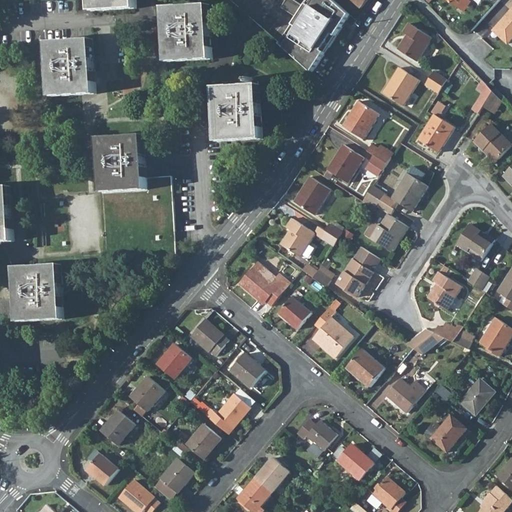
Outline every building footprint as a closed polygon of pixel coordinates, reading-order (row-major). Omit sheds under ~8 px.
[(139,8),(138,0),(93,0),(94,12),(139,8)] [(334,0),(312,0),(290,36),(309,48),(339,4),(334,0)] [(443,0),(459,10),(465,0),(467,0),(469,1),(469,0),(443,0)] [(469,1),(467,0),(465,0),(459,10),(465,14),(472,3),(469,1)] [(511,0),(490,25),(496,31),(495,32),(503,39),(511,29),(511,0)] [(212,59),(209,4),(163,7),(167,62),(212,59)] [(398,50),(418,62),(433,38),(409,24),(403,33),(407,36),(398,50)] [(96,94),(93,39),(48,42),(51,97),(96,94)] [(123,98),(136,99),(139,64),(126,63),(123,98)] [(384,93),(405,106),(420,81),(399,68),(384,93)] [(435,72),(431,78),(444,87),(448,80),(435,72)] [(431,78),(426,85),(440,94),(444,87),(431,78)] [(478,90),(484,94),(473,111),(479,116),(484,109),(494,94),(483,83),(478,90)] [(218,141),(263,139),(260,84),(215,86),(218,141)] [(499,100),(494,94),(484,109),(491,114),(499,100)] [(503,104),(499,100),(491,114),(495,117),(503,104)] [(344,127),(364,140),(380,115),(360,102),(344,127)] [(435,114),(441,118),(448,107),(440,102),(434,113),(435,114)] [(435,114),(419,140),(440,153),(456,128),(441,118),(435,114)] [(511,145),(493,125),(475,141),(496,163),(511,148),(511,145)] [(102,138),(104,193),(149,191),(146,135),(102,138)] [(368,152),(374,156),(387,165),(392,158),(379,149),(373,145),(368,152)] [(379,149),(392,158),(394,154),(381,145),(379,149)] [(328,172),(348,184),(364,159),(344,146),(328,172)] [(387,165),(374,156),(370,163),(383,171),(387,165)] [(429,188),(409,175),(393,200),(413,213),(429,188)] [(295,203),(316,216),(332,191),(311,178),(295,203)] [(369,193),(383,202),(387,195),(374,186),(369,193)] [(0,243),(15,242),(11,187),(0,187),(0,243)] [(378,209),(383,202),(369,193),(365,200),(378,209)] [(365,235),(393,254),(410,228),(389,215),(381,227),(379,231),(372,226),(365,235)] [(301,258),(316,236),(334,247),(339,241),(325,232),(319,228),(315,234),(294,219),(288,229),(291,231),(282,245),(301,258)] [(372,226),(379,231),(381,227),(374,222),(372,226)] [(334,227),(343,233),(346,229),(336,223),(334,227)] [(495,239),(470,223),(457,244),(482,260),(495,239)] [(330,225),(325,232),(339,241),(342,235),(343,233),(334,227),(330,225)] [(362,248),(354,260),(338,285),(359,299),(375,273),(373,272),(381,260),(362,248)] [(373,272),(375,273),(383,261),(381,260),(373,272)] [(267,302),(269,300),(286,281),(285,281),(286,280),(280,275),(278,277),(260,261),(242,281),(267,302)] [(308,273),(312,266),(308,263),(303,270),(308,273)] [(511,263),(496,289),(502,293),(509,297),(505,303),(511,307),(511,263)] [(444,264),(440,270),(446,274),(449,268),(444,264)] [(63,265),(18,268),(21,324),(67,321),(63,265)] [(315,278),(319,271),(312,266),(308,273),(315,278)] [(483,273),(476,269),(469,280),(475,284),(483,273)] [(434,280),(438,283),(429,297),(448,309),(463,285),(446,274),(440,270),(434,280)] [(319,271),(315,278),(328,287),(333,281),(319,271)] [(475,284),(482,289),(490,277),(483,273),(475,284)] [(286,281),(269,300),(275,305),(291,286),(286,281)] [(502,293),(499,299),(505,303),(509,297),(502,293)] [(301,329),(314,313),(296,297),(282,313),(301,329)] [(333,307),(339,312),(348,301),(342,297),(333,307)] [(339,358),(357,337),(345,327),(334,317),(339,312),(333,307),(318,325),(323,329),(316,338),(339,358)] [(339,312),(334,317),(345,327),(350,322),(339,312)] [(511,334),(511,326),(495,315),(479,340),(500,354),(511,334)] [(209,318),(194,336),(219,356),(233,339),(209,318)] [(443,327),(458,334),(461,329),(446,321),(443,327)] [(468,348),(474,336),(461,329),(458,334),(443,327),(439,325),(435,333),(443,337),(468,348)] [(425,328),(424,329),(415,337),(406,343),(415,349),(424,355),(443,337),(435,333),(425,328)] [(195,358),(179,344),(161,365),(177,379),(195,358)] [(372,387),(388,368),(366,348),(350,367),(372,387)] [(249,353),(234,370),(256,388),(270,371),(249,353)] [(134,397),(151,411),(168,391),(151,377),(134,397)] [(389,395),(404,407),(424,385),(418,380),(412,386),(403,378),(389,395)] [(499,392),(484,380),(465,402),(479,415),(499,392)] [(259,402),(243,388),(238,395),(253,408),(259,402)] [(215,410),(210,416),(231,434),(253,408),(238,395),(221,415),(215,410)] [(138,425),(122,411),(104,432),(121,446),(138,425)] [(434,439),(451,453),(471,429),(455,415),(444,427),(434,439)] [(305,440),(308,437),(325,452),(340,435),(322,420),(316,427),(309,421),(298,434),(305,440)] [(191,446),(206,459),(224,439),(206,424),(188,444),(185,441),(180,446),(186,452),(191,446)] [(434,440),(434,439),(444,427),(440,424),(437,424),(429,433),(430,436),(434,440)] [(355,445),(341,461),(364,480),(377,464),(355,445)] [(103,455),(89,470),(107,486),(121,470),(103,455)] [(259,478),(275,492),(292,471),(277,458),(259,478)] [(198,473),(181,459),(164,479),(180,494),(198,473)] [(511,463),(500,478),(511,488),(511,463)] [(403,498),(407,493),(389,477),(369,501),(379,509),(384,503),(392,510),(390,511),(400,511),(408,503),(403,498)] [(259,478),(241,499),(255,511),(265,511),(267,511),(262,507),(275,492),(259,478)] [(180,494),(164,479),(157,487),(174,501),(180,494)] [(122,497),(139,511),(146,511),(148,511),(155,511),(162,505),(135,482),(122,497)] [(493,494),(510,509),(511,506),(511,498),(499,487),(493,494)] [(488,505),(482,511),(507,511),(511,509),(510,509),(493,494),(485,503),(488,505)] [(352,509),(354,511),(366,511),(357,503),(352,509)]
